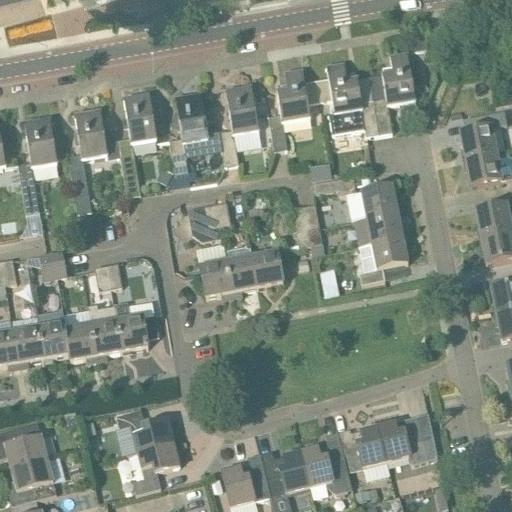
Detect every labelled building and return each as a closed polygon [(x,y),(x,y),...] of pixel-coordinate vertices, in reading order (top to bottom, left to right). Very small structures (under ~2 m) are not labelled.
[(0,0),(0,14),(48,1),(47,0),(0,0)] [(413,43),(415,56),(429,54),(427,41),(413,43)] [(371,84),(379,140),(392,138),(389,113),(417,108),(417,106),(415,106),(409,59),(390,62),(393,80),(371,84)] [(320,106),(333,104),(335,120),(330,120),(333,139),(365,134),(366,142),(379,140),(371,84),(347,87),(346,81),(344,69),(327,72),(329,83),(316,85),(320,106)] [(316,85),(304,87),(302,77),(303,77),(303,76),(285,79),(285,80),(287,90),(278,92),(278,98),(276,98),(280,119),(268,121),(274,158),(287,155),(283,129),(312,126),(312,123),(310,123),(307,108),(320,106),(316,85)] [(220,138),(223,157),(226,172),(239,170),(234,142),(260,139),(260,138),(259,138),(256,119),(254,108),(251,93),(252,93),(226,97),(232,136),(220,138)] [(118,147),(120,160),(124,181),(127,203),(141,200),(137,178),(132,151),(158,147),(158,146),(157,146),(150,101),(124,105),(130,145),(118,147)] [(188,178),(184,150),(207,146),(201,101),(175,105),(181,144),(169,146),(175,180),(188,178)] [(120,160),(118,147),(107,149),(101,117),(102,117),(102,116),(75,120),(81,158),(69,160),(78,220),(92,218),(84,166),(120,160)] [(51,125),(51,124),(25,128),(30,167),(18,169),(26,220),(40,218),(34,174),(60,171),(60,169),(58,169),(50,125),(51,125)] [(466,165),(498,159),(493,132),(460,139),(466,165)] [(498,159),(466,165),(471,193),(504,186),(511,183),(511,162),(509,161),(508,157),(498,159)] [(156,184),(167,189),(173,178),(162,172),(156,184)] [(336,185),(314,188),(313,189),(314,200),(337,197),(338,199),(346,198),(357,197),(355,183),(336,185)] [(352,226),(354,226),(398,217),(393,191),(361,198),(361,197),(357,197),(346,198),(352,226)] [(216,211),(220,233),(231,231),(227,209),(216,211)] [(482,243),(511,236),(511,228),(508,210),(477,216),(482,243)] [(222,245),(220,233),(216,211),(204,213),(188,215),(192,240),(202,248),(222,245)] [(304,213),(310,251),(323,249),(320,234),(315,211),(304,213)] [(300,252),(310,251),(304,213),(293,215),(300,252)] [(371,249),(403,243),(398,217),(354,226),(359,252),(371,249)] [(511,236),(482,243),(487,270),(511,264),(511,236)] [(371,249),(359,252),(365,278),(360,279),(362,291),(386,286),(384,275),(409,270),(403,243),(371,249)] [(232,298),(226,267),(223,249),(197,254),(206,303),(232,298)] [(257,294),(252,262),(250,252),(247,251),(228,255),(226,257),(228,267),(226,267),(232,298),(257,294)] [(42,273),(65,269),(63,257),(40,262),(42,273)] [(252,262),(257,294),(284,289),(278,257),(252,262)] [(298,265),(300,275),(309,274),(307,263),(298,265)] [(2,267),(5,290),(17,288),(13,265),(2,267)] [(65,269),(42,273),(45,285),(67,280),(65,269)] [(30,282),(28,270),(20,271),(22,283),(30,282)] [(107,271),(112,295),(122,293),(119,270),(107,271)] [(99,297),(112,295),(107,271),(96,273),(99,297)] [(336,287),(323,289),(325,302),(339,300),(336,287)] [(511,289),(492,293),(497,320),(511,316),(511,289)] [(114,310),(115,312),(123,357),(150,352),(144,322),(131,324),(128,308),(123,309),(121,299),(114,300),(116,310),(114,310)] [(123,357),(115,312),(99,314),(98,310),(88,312),(89,314),(91,330),(97,361),(123,357)] [(70,366),(97,361),(91,330),(89,314),(64,318),(67,334),(67,335),(66,335),(70,360),(69,360),(70,366)] [(67,334),(64,318),(63,315),(36,320),(36,321),(39,333),(44,365),(69,360),(70,360),(66,335),(67,335),(67,334)] [(511,316),(497,320),(503,348),(511,345),(511,316)] [(18,369),(44,365),(39,333),(36,321),(11,325),(13,337),(18,369)] [(0,372),(18,369),(13,337),(11,325),(0,326),(0,372)] [(173,448),(174,448),(169,426),(146,432),(142,416),(118,422),(120,433),(132,430),(134,440),(132,440),(137,458),(173,448)] [(378,432),(387,470),(411,464),(412,471),(429,467),(418,421),(378,432)] [(93,426),(85,428),(88,440),(96,438),(93,426)] [(11,474),(48,464),(42,441),(39,429),(0,439),(0,464),(0,466),(8,464),(11,474)] [(362,476),(387,470),(378,432),(352,439),(351,435),(338,438),(344,463),(347,462),(350,477),(361,474),(362,476)] [(352,495),(344,463),(338,438),(326,440),(329,452),(302,458),(311,495),(327,491),(336,499),(352,495)] [(173,448),(137,458),(141,477),(143,476),(145,484),(134,488),(137,499),(161,493),(158,480),(159,480),(159,478),(180,473),(174,448),(173,448)] [(311,495),(302,458),(276,465),(274,456),(260,459),(267,485),(272,504),(274,511),(290,511),(288,500),(311,495)] [(231,511),(239,511),(272,504),(267,485),(260,459),(248,462),(250,471),(223,477),(231,511)] [(13,511),(57,500),(54,489),(55,488),(48,464),(11,474),(14,486),(6,488),(13,511)] [(219,483),(210,485),(213,498),(223,496),(219,483)] [(367,494),(355,497),(357,506),(370,503),(367,494)] [(38,511),(37,506),(58,500),(57,500),(13,511),(12,511),(38,511)]
